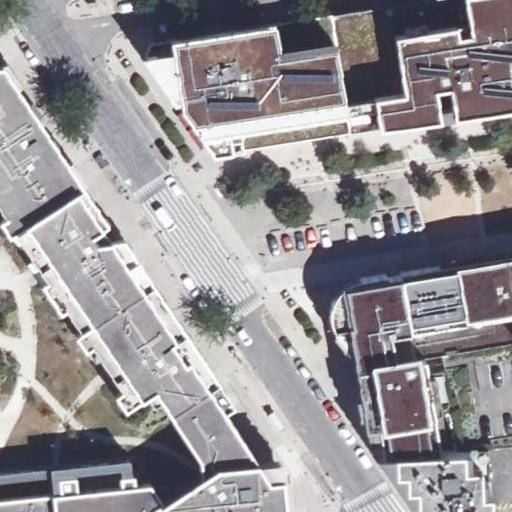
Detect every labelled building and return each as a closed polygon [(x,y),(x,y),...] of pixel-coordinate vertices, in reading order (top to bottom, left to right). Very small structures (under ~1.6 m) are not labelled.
[(511,0),(429,0),(332,15),(350,133),(440,120),(440,117),(511,105),(511,0)] [(332,15),(224,32),(224,36),(208,39),(207,35),(151,43),(146,56),(214,155),(342,135),(350,133),(332,15)] [(0,203),(130,407),(160,388),(211,459),(226,449),(264,448),(251,429),(170,308),(113,224),(4,63),(0,63),(0,203)] [(416,361),(511,344),(511,254),(505,255),(505,254),(503,255),(468,261),(468,260),(458,262),(458,263),(401,273),(401,275),(416,361)] [(393,454),(432,452),(416,361),(401,275),(387,277),(387,274),(360,279),(361,281),(359,281),(355,283),(350,285),(348,286),(346,287),(342,291),(341,293),(337,299),(334,299),(333,301),(332,303),(331,307),(330,309),(330,312),(330,320),(331,324),(332,327),(333,329),(336,329),(354,356),(367,429),(379,427),(383,454),(393,454)] [(511,344),(416,361),(432,452),(489,450),(511,448),(511,344)] [(286,427),(275,409),(267,414),(278,432),(286,427)] [(0,490),(0,511),(290,511),(288,465),(272,465),(264,448),(226,449),(211,459),(163,490),(153,475),(0,490)] [(432,452),(393,454),(394,471),(416,502),(441,502),(441,511),(448,511),(475,511),(474,481),(490,480),(489,450),(432,452)]
